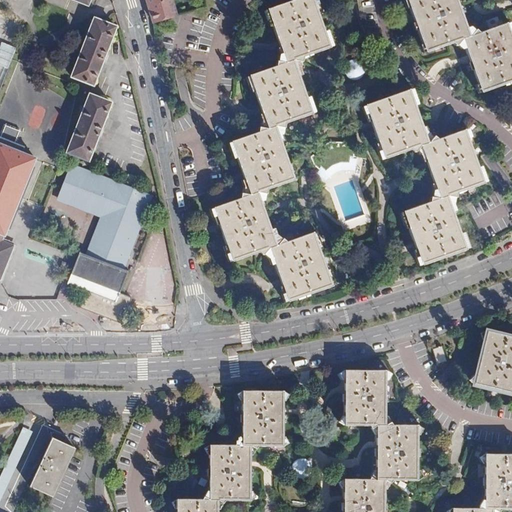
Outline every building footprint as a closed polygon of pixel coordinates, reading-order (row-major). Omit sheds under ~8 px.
[(147,0),(154,22),(164,19),(177,15),(172,0),(147,0)] [(288,62),(296,59),(332,47),(315,0),(294,0),(269,9),(288,62)] [(459,0),(408,0),(427,52),(464,40),(472,36),(459,0)] [(164,19),(154,22),(156,32),(167,30),(164,19)] [(115,29),(94,20),(72,78),(93,87),(115,29)] [(472,36),(464,40),(483,92),(511,81),(511,34),(508,24),(472,36)] [(377,55),(369,58),(373,69),(381,66),(377,55)] [(296,59),(288,62),(251,75),(269,128),(277,125),(314,112),(296,59)] [(422,146),(430,144),(411,89),(366,105),(385,159),(422,146)] [(112,104),(90,95),(68,153),(89,162),(112,104)] [(277,125),(269,128),(232,141),(252,195),(259,193),(296,179),(277,125)] [(441,199),(448,196),(484,183),(465,131),(430,144),(422,146),(441,199)] [(14,152),(17,144),(0,137),(0,136),(0,281),(1,282),(14,247),(2,243),(35,160),(23,156),(14,152)] [(316,163),(321,167),(323,165),(327,169),(333,164),(343,160),(350,161),(352,155),(354,155),(355,148),(352,140),(330,140),(312,155),(316,163)] [(26,147),(17,144),(14,152),(23,156),(26,147)] [(101,218),(87,256),(126,271),(154,196),(72,165),(58,201),(101,218)] [(259,193),(252,195),(215,208),(234,261),(270,248),(278,246),(259,193)] [(448,196),(441,199),(403,212),(423,266),(467,251),(448,196)] [(278,246),(270,248),(289,302),(333,286),(314,233),(278,246)] [(87,256),(81,253),(79,257),(68,285),(86,292),(80,308),(123,325),(133,298),(120,293),(128,272),(126,271),(87,256)] [(511,336),(488,331),(475,385),(511,394),(511,336)] [(442,346),(433,349),(438,365),(448,361),(442,346)] [(419,425),(387,424),(387,370),(346,370),(346,390),(346,425),(379,426),(378,444),(378,479),(345,478),(345,497),(344,511),(386,511),(386,479),(419,480),(419,425)] [(218,511),(218,500),(251,500),(251,465),(252,446),(284,446),(284,410),(285,391),(245,390),(244,444),(211,444),(210,499),(178,498),(178,511),(218,511)] [(49,435),(50,437),(62,442),(64,437),(53,432),(50,433),(49,435)] [(62,442),(50,437),(28,486),(51,496),(74,448),(62,442)] [(495,511),(495,510),(511,509),(511,453),(487,454),(486,508),(454,508),(453,511),(495,511)]
